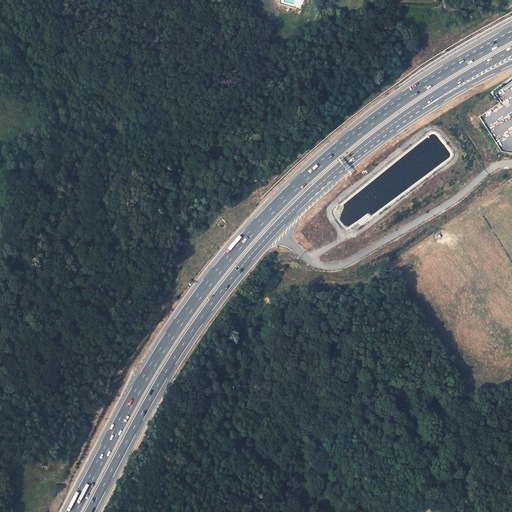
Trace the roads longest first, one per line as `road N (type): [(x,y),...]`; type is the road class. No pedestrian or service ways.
road 1 (motorway): [(481,52),(346,143),(236,253),(153,364),(74,511)]
road 2 (motorway): [(91,511),(205,318),(279,226),(377,135)]
road 3 (motorway): [(377,135),(511,50)]
road 4 (motorway): [(377,135),(511,61)]
road 5 (track): [(194,390),(167,511)]
